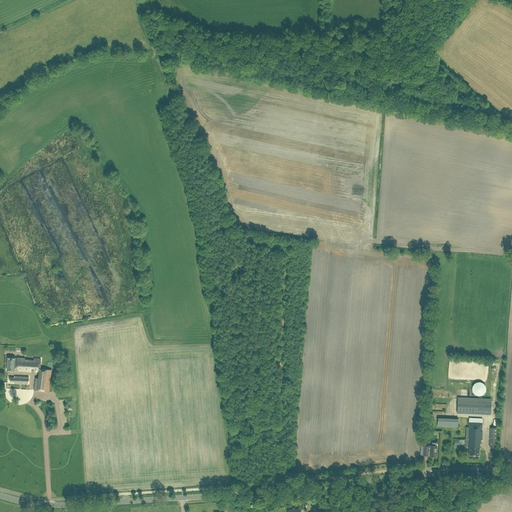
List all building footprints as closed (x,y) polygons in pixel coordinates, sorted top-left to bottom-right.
[(16,357),(7,357),(6,370),(33,371),(31,389),(49,391),(51,369),(40,368),(40,358),(20,357),(16,357)] [(28,384),(28,375),(14,374),(14,377),(10,377),(10,381),(14,381),(14,384),(28,384)] [(479,395),(480,395),(481,395),(482,395),(483,394),(483,393),(484,393),(485,392),(485,391),(485,390),(486,388),(485,387),(485,386),(485,385),(484,384),(483,383),(482,382),(481,382),(480,381),(478,381),(477,381),(476,382),(475,382),(474,383),(473,384),(472,385),(472,386),(472,387),(472,388),(472,389),(472,391),(473,392),(474,393),(475,394),(476,395),(477,395),(479,395)] [(490,414),(490,398),(457,397),(457,413),(490,414)] [(481,427),(482,418),(469,417),(468,426),(466,426),(465,446),(469,446),(469,455),(479,455),(479,442),(481,443),(482,431),(480,430),(480,427),(481,427)] [(498,422),(491,422),(491,427),(490,427),(489,446),(496,446),(497,427),(498,427),(498,422)] [(436,445),(437,442),(432,442),(432,445),(430,445),(430,446),(423,445),(423,454),(429,455),(429,456),(436,456),(436,445)]
